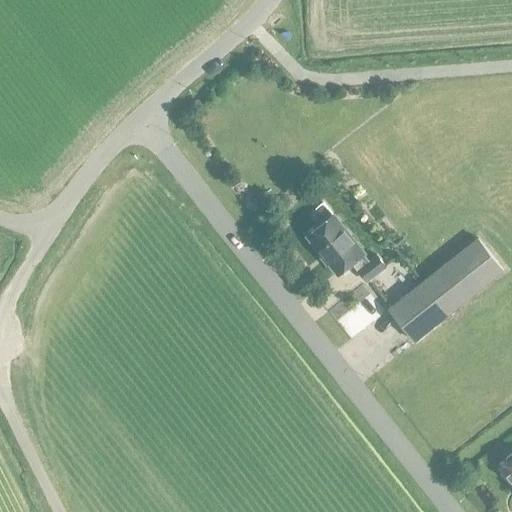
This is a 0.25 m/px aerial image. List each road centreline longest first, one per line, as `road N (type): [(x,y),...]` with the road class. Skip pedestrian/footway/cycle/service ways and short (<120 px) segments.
road 1 (unclassified): [(450,511),(138,117)]
road 2 (unclassified): [(138,117),(64,210),(34,225),(0,219)]
road 3 (unclassified): [(138,117),(268,0)]
